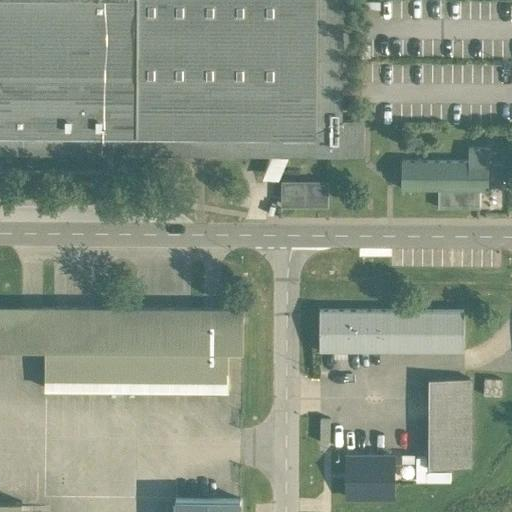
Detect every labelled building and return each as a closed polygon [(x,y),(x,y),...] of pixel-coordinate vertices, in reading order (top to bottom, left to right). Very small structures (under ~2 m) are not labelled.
[(0,0),(0,152),(363,156),(363,121),(341,121),(342,0),(0,0)] [(468,161),(401,160),(401,189),(438,189),(479,190),(488,190),(488,187),(488,164),(488,148),(468,148),(468,161)] [(502,164),(488,164),(488,187),(502,187),(502,164)] [(327,182),(282,182),(281,206),(327,206),(327,182)] [(479,190),(438,189),(438,207),(479,208),(479,190)] [(21,305),(0,305),(0,348),(45,349),(227,351),(243,351),(243,307),(21,305)] [(463,310),(319,309),(319,349),(463,350),(463,310)] [(227,351),(45,349),(45,388),(227,390),(227,351)] [(467,378),(429,378),(428,466),(471,466),(471,378),(467,378)] [(394,455),(345,455),(345,480),(345,501),(394,501),(394,482),(394,455)] [(0,511),(27,511),(28,499),(0,498),(0,511)] [(239,511),(240,499),(174,499),(173,511),(239,511)]
